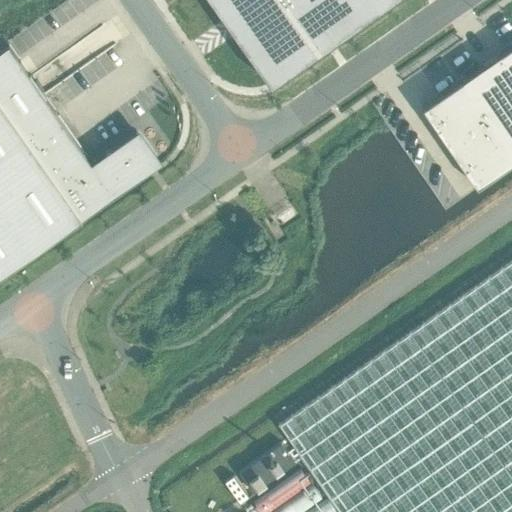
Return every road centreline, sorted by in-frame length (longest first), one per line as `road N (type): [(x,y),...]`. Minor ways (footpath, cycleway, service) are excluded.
road 1 (unclassified): [(122,476),(511,206)]
road 2 (unclassified): [(238,154),(459,0)]
road 3 (unclassified): [(29,301),(238,154)]
road 4 (unclassified): [(122,476),(29,301)]
road 5 (unclassified): [(238,154),(130,0)]
